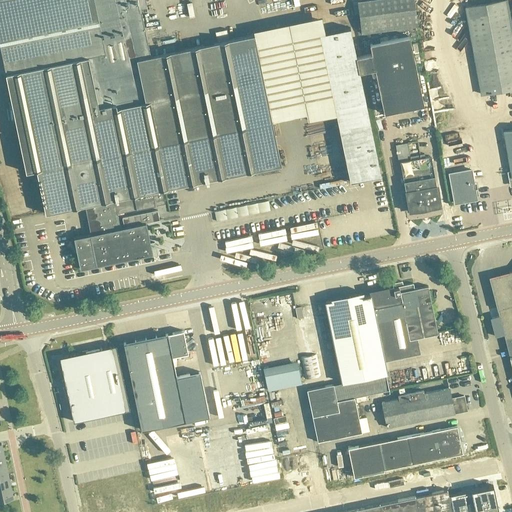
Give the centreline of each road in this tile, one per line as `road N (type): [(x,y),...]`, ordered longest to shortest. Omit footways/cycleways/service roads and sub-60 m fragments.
road 1 (unclassified): [(30,329),(449,243)]
road 2 (unclassified): [(505,444),(449,243)]
